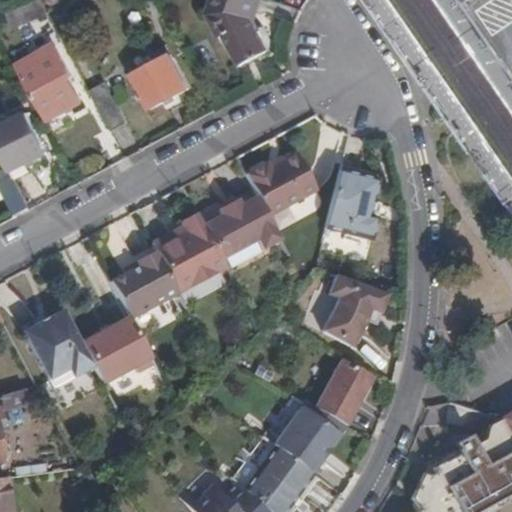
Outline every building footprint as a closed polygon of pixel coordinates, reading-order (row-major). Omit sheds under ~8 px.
[(36,0),(12,10),(6,12),(11,28),(48,12),(40,0),(36,0)] [(213,0),(211,7),(224,32),(241,65),(269,50),(252,18),(260,0),(213,0)] [(219,35),(224,32),(211,7),(208,14),(219,35)] [(30,81),(26,83),(38,107),(47,122),(82,103),(68,79),(73,76),(55,46),(22,65),(30,81)] [(190,89),(171,55),(133,75),(151,109),(190,89)] [(105,82),(90,91),(111,131),(127,122),(105,82)] [(0,125),(0,148),(5,157),(12,171),(34,159),(48,152),(27,112),(0,125)] [(267,217),(316,191),(296,154),(280,162),(268,169),(265,165),(244,175),(256,197),(267,217)] [(12,171),(5,157),(0,159),(0,171),(4,179),(0,181),(0,182),(17,217),(31,210),(15,178),(12,171)] [(278,158),(265,165),(268,169),(280,162),(278,158)] [(38,166),(34,159),(12,171),(15,178),(38,166)] [(376,181),(337,171),(322,229),(371,241),(376,220),(367,217),(376,181)] [(267,217),(256,197),(239,206),(236,201),(218,211),(221,216),(203,226),(222,260),(256,240),(261,249),(279,239),(267,217)] [(177,293),(226,268),(222,260),(203,226),(197,215),(180,224),(182,228),(184,233),(153,249),(155,252),(177,293)] [(153,249),(184,233),(182,228),(151,244),(153,249)] [(123,275),(109,282),(129,318),(129,319),(177,293),(155,252),(135,263),(135,264),(137,268),(123,275)] [(122,271),(123,275),(137,268),(135,264),(122,271)] [(385,294),(333,275),(326,294),(336,298),(333,306),(320,330),(349,347),(363,320),(367,309),(378,313),(385,294)] [(37,294),(0,313),(0,319),(1,320),(17,351),(35,341),(31,334),(53,323),(37,294)] [(367,309),(363,320),(374,324),(378,313),(367,309)] [(94,336),(80,344),(102,384),(133,366),(136,373),(153,363),(129,319),(129,318),(115,325),(114,325),(94,336)] [(339,359),(313,409),(345,427),(371,376),(339,359)] [(23,388),(0,395),(0,399),(3,408),(27,400),(23,388)] [(300,408),(273,446),(274,447),(311,474),(339,436),(300,408)] [(511,432),(511,411),(503,417),(511,432)] [(477,511),(511,493),(511,432),(503,417),(488,425),(480,438),(471,442),(467,436),(452,445),(457,450),(427,467),(429,470),(428,472),(424,474),(419,471),(412,486),(416,496),(412,503),(416,511),(414,511),(477,511)] [(274,447),(242,490),(265,511),(284,511),(312,475),(311,474),(274,447)] [(93,478),(97,483),(108,474),(113,469),(108,463),(93,478)] [(0,511),(10,511),(7,479),(0,479),(0,511)] [(265,511),(242,490),(236,484),(223,496),(213,485),(195,503),(188,509),(191,511),(265,511)] [(195,503),(183,490),(176,495),(188,509),(195,503)]
